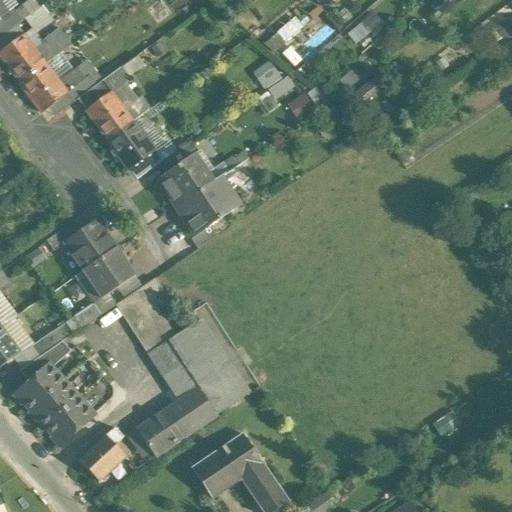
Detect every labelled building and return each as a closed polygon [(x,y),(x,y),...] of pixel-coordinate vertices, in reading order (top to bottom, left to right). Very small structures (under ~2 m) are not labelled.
[(0,1),(0,18),(8,12),(0,1)] [(44,5),(26,18),(26,19),(34,30),(35,30),(37,33),(55,20),(44,5)] [(8,12),(0,18),(0,37),(18,25),(8,12)] [(61,29),(42,43),(45,46),(38,51),(47,64),(73,45),(61,29)] [(25,34),(0,52),(0,55),(20,84),(47,64),(38,51),(25,34)] [(252,70),(272,100),(290,88),(270,59),(252,70)] [(47,64),(20,84),(42,113),(68,94),(69,94),(69,93),(60,82),(47,64)] [(78,68),(60,82),(69,93),(87,80),(86,79),(78,68)] [(87,80),(69,93),(69,94),(68,94),(74,102),(97,85),(90,76),(86,79),(87,80)] [(138,100),(124,81),(110,92),(111,91),(125,109),(138,100)] [(104,83),(79,101),(85,110),(110,92),(104,83)] [(85,110),(85,111),(107,141),(134,122),(125,109),(111,91),(110,92),(85,110)] [(134,122),(107,141),(129,171),(130,171),(156,151),(134,122)] [(191,141),(163,161),(170,171),(194,155),(195,156),(199,152),(191,141)] [(156,151),(130,171),(137,180),(163,161),(156,151)] [(170,171),(158,179),(177,208),(179,206),(213,183),(195,156),(194,155),(170,171)] [(213,183),(179,206),(187,219),(185,221),(195,237),(211,226),(240,206),(221,177),(213,183)] [(77,236),(65,245),(83,271),(116,249),(98,222),(77,236)] [(70,225),(46,242),(53,252),(65,245),(77,236),(70,225)] [(195,237),(191,240),(197,250),(217,236),(211,226),(195,237)] [(83,271),(82,272),(101,300),(135,277),(116,249),(83,271)] [(155,279),(136,292),(148,312),(156,307),(168,299),(155,279)] [(148,312),(136,292),(115,306),(147,354),(168,342),(148,312)] [(0,326),(0,327),(0,326),(0,325),(16,317),(0,295),(0,326)] [(93,304),(74,317),(82,329),(100,316),(93,304)] [(247,395),(201,321),(176,337),(156,307),(148,312),(168,342),(191,377),(215,416),(247,395)] [(66,323),(54,331),(61,342),(73,335),(66,323)] [(0,327),(0,326),(0,368),(20,353),(0,327)] [(54,331),(31,347),(38,358),(61,342),(54,331)] [(38,358),(19,371),(29,383),(49,366),(51,369),(70,352),(61,342),(38,358)] [(168,342),(147,354),(170,390),(191,377),(168,342)] [(29,383),(13,397),(18,403),(21,400),(31,411),(64,383),(51,369),(49,366),(29,383)] [(179,403),(137,431),(154,458),(215,416),(191,377),(170,390),(179,403)] [(31,411),(28,414),(32,419),(35,416),(46,428),(78,399),(64,383),(31,411)] [(78,399),(46,428),(56,440),(53,443),(58,448),(94,416),(78,399)] [(123,438),(114,428),(106,435),(114,444),(118,440),(119,442),(123,438)] [(114,444),(106,435),(79,460),(99,482),(130,453),(119,442),(118,440),(114,444)] [(242,435),(196,466),(217,496),(241,480),(262,511),(274,511),(288,502),(242,435)] [(392,511),(416,511),(409,501),(392,511)]
